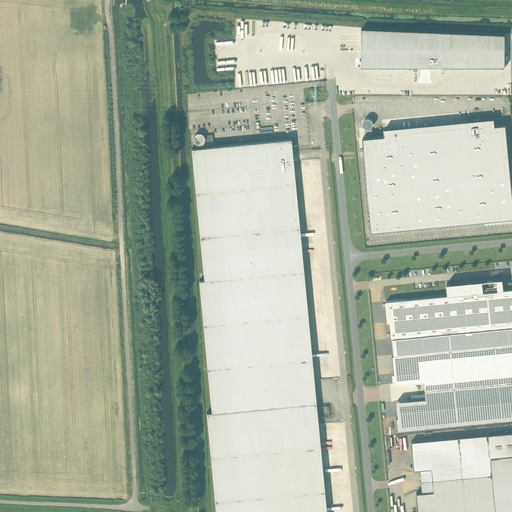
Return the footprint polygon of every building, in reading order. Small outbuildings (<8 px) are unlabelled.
[(359,26),(327,25),(326,39),(346,40),(346,33),(359,33),(359,26)] [(505,34),(362,28),(361,67),(419,67),(419,57),(430,57),(430,67),(505,68),(505,34)] [(326,64),(326,52),(316,52),(316,64),(326,64)] [(371,122),(363,118),(359,125),(367,129),(371,122)] [(384,129),(384,136),(363,138),(371,231),(511,218),(511,193),(505,124),(495,125),(494,118),(384,129)] [(325,511),(290,139),(191,148),(204,280),(199,280),(211,412),(206,412),(215,511),(325,511)] [(386,301),(387,315),(388,315),(388,320),(388,321),(388,322),(389,322),(391,339),(393,339),(393,348),(394,348),(394,349),(394,354),(394,355),(393,355),(394,373),(393,374),(393,373),(393,374),(393,377),(393,378),(394,378),(394,383),(394,384),(424,381),(426,398),(397,401),(398,417),(397,417),(398,430),(511,419),(511,289),(503,290),(504,290),(502,278),(447,284),(448,295),(386,301)] [(319,406),(320,417),(329,417),(328,406),(319,406)] [(412,441),(411,441),(411,442),(414,470),(420,469),(432,468),(433,480),(492,474),(491,457),(511,454),(511,431),(412,441)] [(416,493),(417,511),(511,511),(511,454),(491,457),(492,474),(433,480),(434,491),(422,493),(416,493)]
